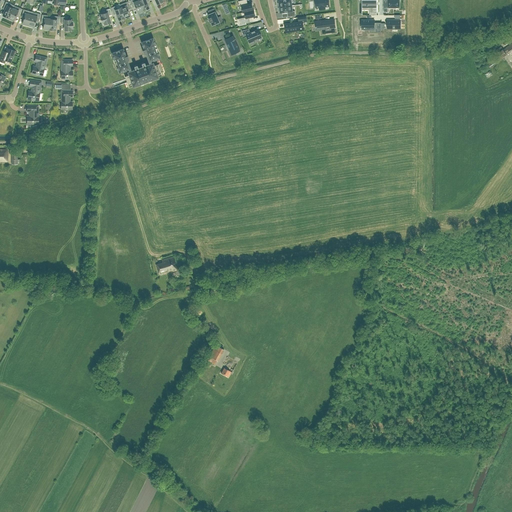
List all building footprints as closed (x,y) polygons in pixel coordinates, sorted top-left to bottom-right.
[(139,0),(138,0),(130,0),(129,0),(132,8),(135,7),(137,12),(139,12),(139,13),(142,12),(142,11),(143,10),(139,0)] [(139,0),(143,10),(144,10),(144,11),(147,10),(147,9),(148,8),(146,2),(149,1),(148,0),(140,0),(139,0)] [(244,12),(253,10),(252,4),(246,5),(245,3),(246,3),(244,0),(242,0),(238,1),(239,5),(241,4),(243,13),(244,12)] [(310,0),(310,1),(315,0),(316,8),(319,8),(319,10),(325,9),(325,7),(329,6),(329,2),(329,1),(328,0),(310,0)] [(361,0),(362,8),(369,8),(369,15),(374,15),(374,12),(377,12),(376,0),(361,0)] [(383,5),(383,12),(388,12),(388,7),(399,7),(399,0),(387,0),(387,5),(383,5)] [(120,8),(124,18),(125,17),(126,18),(129,17),(128,16),(130,16),(128,10),(130,9),(128,1),(119,5),(120,8)] [(7,18),(8,18),(14,5),(5,2),(2,9),(5,10),(2,16),(4,16),(3,17),(6,19),(7,18)] [(22,9),(14,5),(8,18),(9,19),(9,20),(12,21),(12,20),(13,21),(16,15),(19,16),(22,9)] [(295,11),(293,11),(292,5),(280,7),(279,7),(279,11),(280,11),(280,13),(284,12),(284,13),(287,12),(288,17),(295,16),(295,11)] [(124,18),(120,8),(117,9),(116,6),(111,8),(113,15),(116,14),(118,20),(120,19),(120,20),(123,19),(123,18),(124,18)] [(107,13),(101,14),(102,16),(100,17),(102,23),(104,22),(104,24),(106,24),(106,25),(109,24),(109,23),(110,23),(108,16),(111,15),(109,9),(106,10),(107,13)] [(209,19),(210,22),(211,22),(213,25),(217,23),(217,24),(222,21),(220,17),(218,18),(215,12),(214,9),(208,11),(210,14),(208,15),(210,18),(209,19)] [(28,26),(31,15),(27,14),(28,11),(23,10),(21,17),(24,18),(22,24),(24,24),(23,25),(26,26),(27,25),(28,26)] [(254,10),(253,10),(244,12),(246,18),(239,19),(241,26),(246,25),(246,23),(251,22),(250,17),(255,16),(254,10)] [(32,12),(31,15),(28,26),(29,26),(29,27),(32,28),(32,27),(34,27),(35,21),(38,22),(41,15),(32,12)] [(48,29),(49,30),(50,19),(47,19),(47,15),(42,15),(41,23),(44,23),(43,29),(45,29),(44,30),(48,31),(48,29)] [(50,19),(49,30),(50,30),(50,31),(54,31),(54,30),(55,30),(56,24),(59,25),(60,17),(51,16),(50,19)] [(67,17),(61,17),(61,24),(64,24),(65,30),(66,30),(66,32),(69,32),(69,30),(71,30),(71,28),(72,28),(72,22),(71,22),(71,20),(67,20),(67,17)] [(335,27),(334,20),(315,22),(316,30),(327,28),(326,26),(330,26),(330,28),(335,27)] [(360,24),(361,24),(361,27),(365,27),(365,29),(370,29),(370,32),(374,32),(374,20),(362,20),(362,24),(360,24)] [(387,20),(387,29),(400,29),(400,20),(387,20)] [(285,24),(286,31),(304,29),(303,22),(285,24)] [(258,38),(261,37),(258,30),(259,30),(258,30),(255,31),(254,31),(255,31),(252,32),(250,33),(249,29),(242,31),(244,36),(247,35),(250,42),(254,40),(254,42),(255,42),(255,41),(258,40),(259,40),(258,38)] [(229,49),(232,55),(240,51),(233,35),(230,37),(230,38),(225,40),(228,45),(230,44),(232,48),(229,49)] [(123,73),(125,79),(129,88),(140,84),(140,85),(151,81),(151,80),(162,76),(161,73),(162,72),(159,64),(158,64),(156,61),(151,63),(150,61),(160,58),(158,52),(158,51),(156,44),(155,44),(153,38),(141,42),(144,50),(142,50),(144,54),(145,54),(149,64),(145,65),(144,62),(141,63),(141,64),(137,65),(133,66),(135,69),(131,70),(127,60),(129,60),(127,56),(126,56),(123,49),(111,53),(113,59),(115,67),(116,67),(119,73),(128,69),(129,71),(123,73)] [(508,51),(511,55),(511,54),(511,43),(506,48),(503,50),(500,47),(493,51),(499,60),(506,55),(505,54),(508,51)] [(6,60),(11,62),(15,51),(7,48),(6,52),(3,51),(0,57),(0,61),(5,63),(6,60)] [(36,55),(35,60),(37,61),(36,67),(34,67),(32,73),(42,76),(46,58),(36,55)] [(72,65),(72,60),(62,60),(62,78),(72,78),(72,71),(70,71),(70,65),(72,65)] [(41,82),(31,80),(30,83),(32,83),(31,92),(29,92),(28,99),(38,100),(41,82)] [(72,95),(72,91),(61,91),(61,109),(72,109),(72,102),(69,102),(70,95),(72,95)] [(38,105),(27,105),(27,108),(30,108),(30,117),(27,117),(27,124),(38,124),(38,105)] [(159,275),(177,270),(176,266),(175,266),(174,262),(175,261),(173,256),(161,260),(162,262),(156,265),(159,275)] [(217,361),(224,350),(216,345),(206,360),(215,365),(217,361)] [(222,370),(229,375),(232,371),(226,366),(222,370)]
